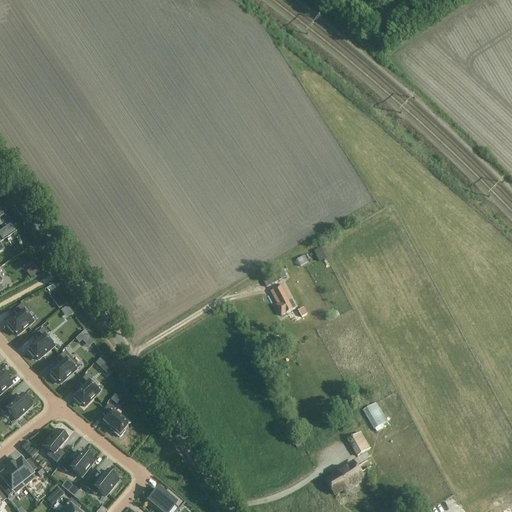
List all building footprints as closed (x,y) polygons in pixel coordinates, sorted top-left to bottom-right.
[(323,253),(320,248),(313,253),(316,257),(315,257),(318,263),(326,258),(323,253)] [(286,277),(283,271),(263,281),(266,288),(286,277)] [(283,285),(270,292),(278,305),(275,307),(281,317),(296,309),(283,285)] [(61,298),(55,303),(59,309),(66,305),(61,298)] [(13,321),(7,327),(12,334),(14,332),(17,336),(33,323),(27,317),(31,313),(22,304),(13,312),(18,317),(16,319),(13,321)] [(301,318),(304,316),(307,314),(304,308),(297,311),(301,318)] [(34,346),(27,352),(33,358),(35,357),(38,361),(54,348),(45,337),(48,334),(43,329),(34,336),(39,342),(37,343),(34,346)] [(60,368),(51,375),(61,386),(77,373),(70,365),(76,360),(68,351),(55,362),(60,368)] [(0,395),(11,386),(8,382),(9,380),(3,374),(0,377),(0,395)] [(79,393),(73,399),(80,405),(81,404),(85,408),(99,393),(89,384),(92,380),(87,375),(79,384),(84,389),(82,391),(79,393)] [(0,407),(0,410),(3,414),(7,411),(16,421),(31,407),(27,403),(29,402),(23,396),(12,406),(7,401),(0,407)] [(378,409),(375,404),(362,411),(374,431),(388,423),(379,408),(378,409)] [(109,405),(101,414),(107,419),(103,423),(111,429),(114,432),(113,433),(119,438),(124,432),(123,431),(128,425),(113,412),(115,410),(109,405)] [(46,456),(56,464),(64,455),(58,450),(68,439),(61,434),(60,435),(56,432),(43,447),(49,453),(46,456)] [(361,433),(347,441),(357,458),(371,450),(361,433)] [(292,441),(297,449),(301,446),(297,438),(292,441)] [(62,469),(68,474),(71,470),(81,478),(94,463),(90,459),(91,458),(84,452),(75,464),(69,459),(62,469)] [(14,464),(9,468),(24,488),(35,479),(31,474),(35,470),(28,461),(23,465),(20,461),(15,465),(14,464)] [(332,478),(325,483),(333,497),(341,492),(342,494),(343,495),(345,495),(347,494),(348,492),(347,490),(362,482),(352,464),(331,476),(332,478)] [(0,478),(2,481),(0,483),(0,487),(8,498),(13,494),(14,496),(24,488),(9,468),(4,472),(5,474),(0,477),(0,478)] [(91,493),(95,496),(98,492),(105,498),(118,482),(114,478),(115,477),(108,472),(99,483),(93,479),(86,488),(91,493)] [(157,491),(148,501),(161,511),(169,511),(174,507),(178,511),(185,504),(168,490),(163,496),(157,491)] [(66,504),(59,511),(76,511),(80,508),(71,500),(67,505),(66,504)]
